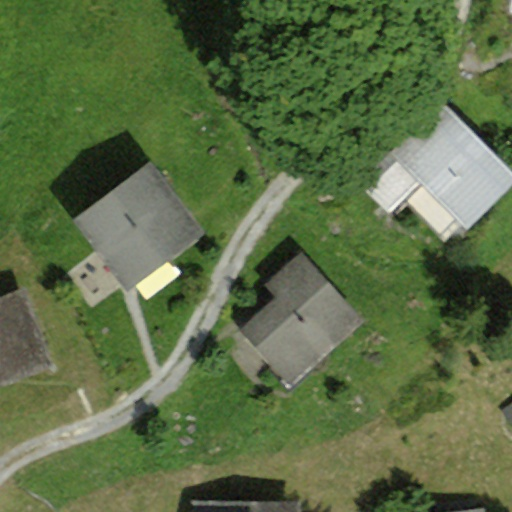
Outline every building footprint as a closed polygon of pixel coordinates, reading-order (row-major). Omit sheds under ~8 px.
[(506,172),(438,104),(395,147),(463,215),(506,172)] [(442,237),(463,215),(395,147),(385,158),(406,179),(395,190),(442,237)] [(395,190),(406,179),(385,158),(363,179),(384,201),(395,190)] [(84,217),(126,270),(186,223),(144,170),(84,217)] [(286,349),(300,364),(354,316),(299,255),(279,273),(290,285),(242,328),(272,361),(286,349)] [(0,368),(0,369),(41,355),(21,298),(0,304),(0,368)] [(286,377),(300,364),(286,349),(272,361),(286,377)] [(472,511),(471,503),(434,507),(434,511),(472,511)]
